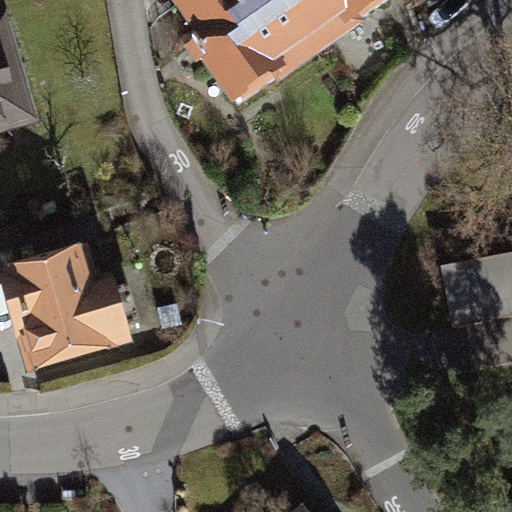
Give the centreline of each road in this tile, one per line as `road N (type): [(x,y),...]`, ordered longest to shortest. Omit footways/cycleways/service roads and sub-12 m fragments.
road 1 (residential): [(310,331),(239,261),(148,124),(129,0)]
road 2 (residential): [(310,331),(436,111),(511,56)]
road 3 (residential): [(0,445),(115,433),(198,406),(310,331)]
road 4 (residential): [(310,331),(404,511)]
